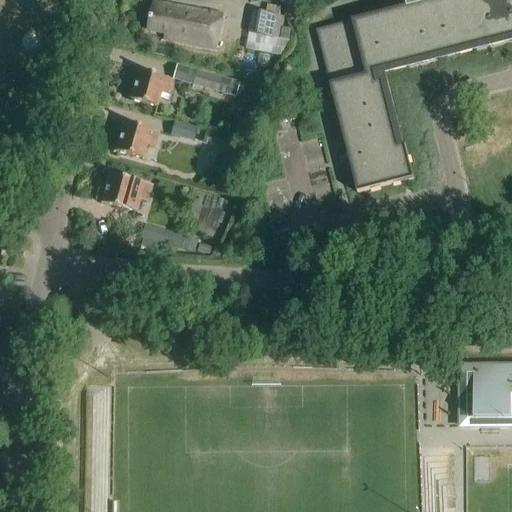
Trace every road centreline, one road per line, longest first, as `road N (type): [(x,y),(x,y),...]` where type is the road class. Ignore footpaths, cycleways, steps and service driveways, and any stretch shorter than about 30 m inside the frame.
road 1 (residential): [(449,290),(44,269)]
road 2 (residential): [(449,290),(457,208),(440,117),(454,94),(511,79)]
road 3 (residential): [(18,511),(15,420),(44,269)]
road 4 (residential): [(58,212),(103,0)]
